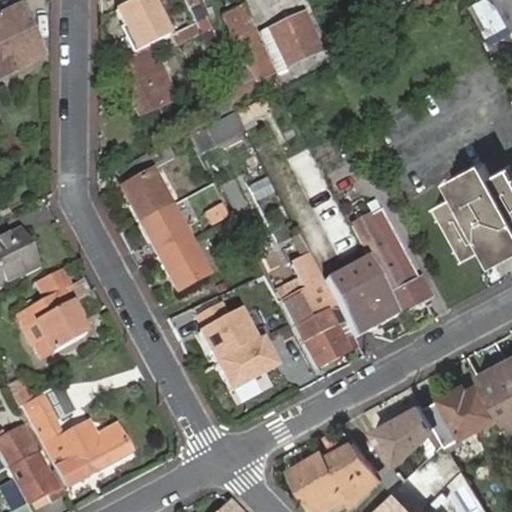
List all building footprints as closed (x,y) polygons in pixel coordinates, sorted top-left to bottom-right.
[(148,0),(132,0),(110,11),(132,55),(152,45),(168,37),(148,0)] [(182,0),(195,25),(204,19),(195,0),(182,0)] [(399,0),(407,14),(421,8),(434,0),(399,0)] [(511,30),(511,2),(497,10),(509,32),(511,30)] [(0,80),(32,64),(19,36),(30,31),(18,6),(0,14),(0,80)] [(249,103),(282,86),(276,73),(258,37),(245,12),(226,21),(256,82),(241,88),(249,103)] [(390,32),(380,12),(360,22),(370,42),(390,32)] [(258,37),(276,73),(324,51),(305,14),(258,37)] [(171,46),(199,34),(195,25),(168,37),(171,46)] [(32,64),(43,59),(30,31),(19,36),(32,64)] [(177,98),(152,45),(132,55),(111,65),(136,117),(177,98)] [(192,136),(202,154),(245,130),(235,112),(192,136)] [(152,158),(116,174),(123,189),(158,171),(152,158)] [(506,241),(511,238),(511,168),(510,164),(492,174),(486,164),(450,183),(456,194),(437,203),(467,257),(485,248),(505,237),(506,241)] [(122,193),(140,225),(174,207),(157,174),(122,193)] [(271,180),(253,186),(257,200),(275,195),(271,180)] [(140,225),(158,259),(192,240),(174,207),(140,225)] [(371,257),(401,314),(435,297),(425,277),(411,284),(376,215),(355,226),(371,257)] [(0,287),(39,268),(21,232),(0,242),(0,287)] [(511,246),(511,238),(506,241),(505,237),(485,248),(490,258),(511,246)] [(192,240),(158,259),(176,291),(210,273),(192,240)] [(326,280),(311,252),(292,263),(306,290),(284,302),(319,366),(351,348),(331,311),(325,313),(320,303),(334,295),(326,280)] [(356,338),(401,314),(371,257),(326,280),(334,295),(356,338)] [(71,287),(61,271),(35,283),(45,301),(19,314),(26,329),(34,345),(42,361),(80,341),(86,338),(79,324),(69,306),(62,291),(71,287)] [(62,291),(69,306),(87,297),(79,283),(71,287),(62,291)] [(351,348),(359,343),(356,338),(334,295),(320,303),(325,313),(331,311),(351,348)] [(222,303),(193,319),(201,334),(197,337),(230,397),(281,369),(264,337),(257,341),(240,310),(229,316),(222,303)] [(491,377),(511,365),(511,359),(488,372),(491,377)] [(511,365),(491,377),(488,372),(474,380),(483,396),(497,420),(504,433),(511,429),(511,365)] [(20,380),(7,387),(13,397),(26,390),(20,380)] [(13,397),(19,409),(24,407),(67,488),(130,455),(116,428),(95,438),(88,424),(63,437),(54,421),(41,396),(36,399),(31,387),(26,390),(13,397)] [(72,412),(59,387),(41,396),(54,421),(72,412)] [(422,410),(435,431),(444,446),(471,433),(474,439),(487,432),(484,426),(497,420),(483,396),(462,406),(454,393),(422,410)] [(422,410),(421,408),(375,433),(393,468),(435,431),(422,410)] [(23,431),(14,435),(28,462),(37,456),(23,431)] [(28,462),(14,435),(0,442),(0,449),(30,505),(49,494),(54,502),(65,496),(53,474),(48,476),(37,456),(28,462)] [(355,449),(352,444),(337,453),(340,457),(355,449)] [(340,457),(337,453),(324,461),(339,486),(346,499),(349,504),(363,490),(358,483),(374,478),(373,476),(355,449),(340,457)] [(339,486),(324,461),(320,454),(306,462),(311,471),(293,480),(308,504),(339,486)] [(311,471),(306,462),(288,471),(293,480),(311,471)] [(14,510),(27,504),(15,482),(2,489),(14,510)] [(312,511),(323,511),(346,499),(339,486),(308,504),(312,511)] [(417,511),(395,489),(371,511),(417,511)]
